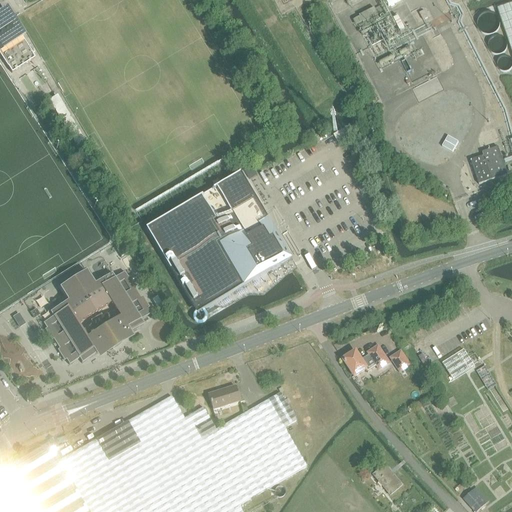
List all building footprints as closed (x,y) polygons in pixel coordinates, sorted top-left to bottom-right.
[(371,2),(369,0),(346,0),(345,1),(351,12),(371,2)] [(511,4),(497,10),(511,55),(511,4)] [(0,56),(11,74),(16,70),(27,64),(34,59),(22,39),(25,37),(6,9),(0,12),(0,56)] [(357,10),(357,30),(401,31),(401,18),(389,18),(389,11),(357,10)] [(75,151),(85,144),(56,100),(46,106),(75,151)] [(343,131),(334,136),(337,141),(346,136),(343,131)] [(422,145),(421,157),(438,159),(440,147),(422,145)] [(471,162),(479,185),(507,176),(498,148),(482,154),(483,157),(471,162)] [(148,230),(147,230),(193,308),(201,303),(205,309),(206,311),(222,302),(238,293),(269,274),(288,263),(291,261),(292,260),(287,252),(281,241),(279,239),(273,227),(264,212),(259,205),(243,176),(242,175),(188,206),(155,225),(148,230)] [(218,180),(212,183),(215,188),(221,184),(218,180)] [(122,249),(117,252),(120,258),(128,253),(125,248),(122,249)] [(150,315),(147,309),(149,308),(142,297),(140,299),(134,289),(136,288),(129,277),(127,278),(124,273),(114,279),(112,275),(94,285),(86,272),(59,290),(67,303),(50,313),(53,318),(43,324),(46,329),(44,331),(51,341),(53,340),(59,350),(57,351),(64,362),(66,360),(69,366),(79,360),(82,364),(99,353),(107,352),(107,354),(113,351),(112,350),(115,348),(118,346),(120,344),(122,342),(124,339),(126,336),(143,325),(141,321),(150,315)] [(159,309),(162,307),(156,298),(152,301),(157,310),(159,309)] [(36,311),(31,314),(34,319),(39,316),(36,311)] [(19,314),(13,318),(19,328),(25,325),(19,314)] [(363,375),(369,371),(376,366),(379,370),(389,364),(378,348),(368,354),(370,357),(362,362),(356,352),(349,356),(347,356),(344,358),(343,360),(350,371),(349,373),(351,375),(353,376),(354,378),(361,373),(363,375)] [(464,351),(443,364),(453,381),(474,368),(464,351)] [(391,359),(400,373),(410,367),(401,353),(391,359)] [(485,367),(476,372),(488,391),(496,386),(485,367)] [(212,411),(239,402),(234,387),(207,395),(212,411)] [(95,442),(59,462),(87,511),(242,511),(239,506),(306,467),(284,429),(296,422),(290,410),(280,393),(216,430),(203,408),(184,419),(171,397),(127,423),(140,445),(108,464),(95,442)] [(104,437),(95,442),(108,464),(140,445),(127,423),(104,437)] [(0,511),(87,511),(59,462),(48,444),(0,472),(0,511)] [(391,496),(402,486),(385,466),(374,475),(391,496)] [(474,511),(477,511),(485,505),(473,491),(463,500),(474,511)]
